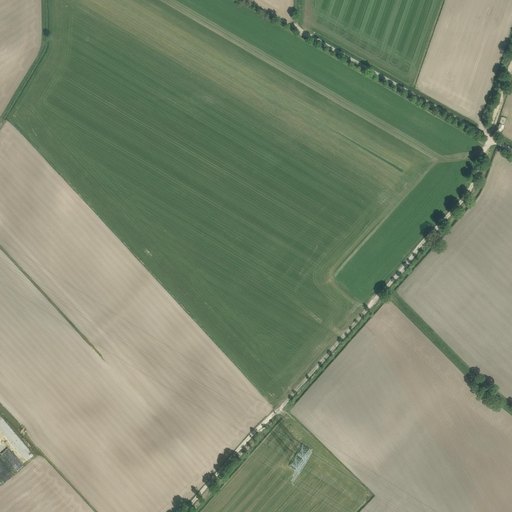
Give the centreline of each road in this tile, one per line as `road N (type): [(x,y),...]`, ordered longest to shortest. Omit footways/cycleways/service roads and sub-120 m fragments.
road 1 (track): [(181,511),(381,285)]
road 2 (track): [(381,285),(467,188),(511,62)]
road 3 (unclassified): [(511,147),(297,27)]
